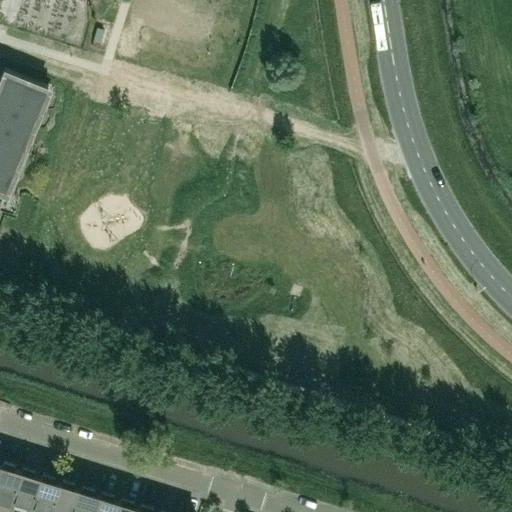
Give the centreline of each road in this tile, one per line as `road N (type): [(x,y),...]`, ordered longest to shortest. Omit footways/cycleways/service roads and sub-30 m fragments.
road 1 (secondary): [(511,302),(454,229),(417,158),(392,77),(382,0)]
road 2 (residential): [(235,491),(0,420)]
